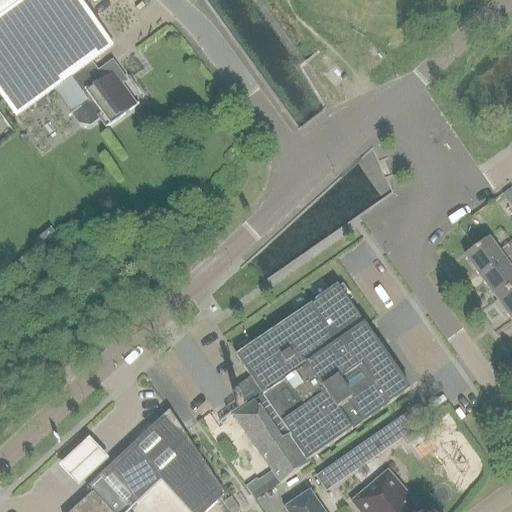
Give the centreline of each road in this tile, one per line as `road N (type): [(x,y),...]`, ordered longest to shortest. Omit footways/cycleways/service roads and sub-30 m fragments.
road 1 (tertiary): [(0,467),(307,180)]
road 2 (residential): [(511,410),(416,281),(415,236),(446,207)]
road 3 (unclassified): [(307,180),(206,35),(171,0)]
road 4 (tertiary): [(381,112),(508,0)]
